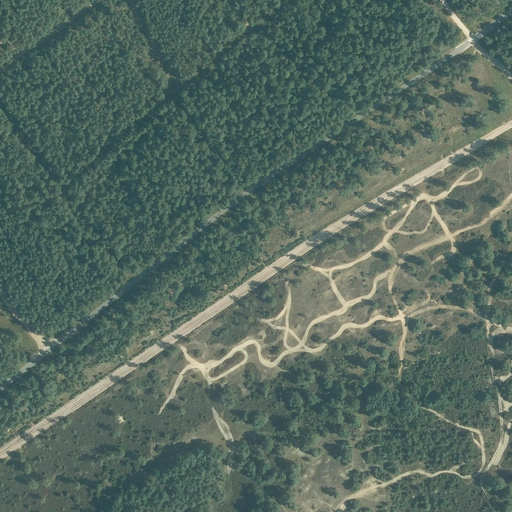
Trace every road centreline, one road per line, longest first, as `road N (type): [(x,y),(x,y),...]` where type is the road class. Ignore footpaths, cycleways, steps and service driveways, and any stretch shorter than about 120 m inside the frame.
road 1 (track): [(511,124),(328,231),(0,452)]
road 2 (unknown): [(129,0),(176,87),(256,26)]
road 3 (unknown): [(0,69),(99,0)]
